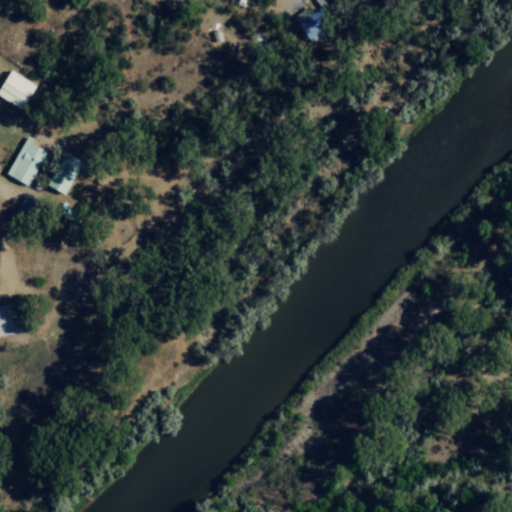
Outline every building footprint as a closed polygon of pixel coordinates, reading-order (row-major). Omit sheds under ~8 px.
[(336,18),(326,0),(312,0),(316,7),(309,11),(312,18),(306,21),(301,10),(291,15),(302,35),(336,18)] [(0,77),(0,99),(17,109),(32,85),(5,69),(0,77)] [(3,176),(24,186),(41,150),(28,144),(30,139),(22,135),(3,176)] [(44,188),(62,194),(75,158),(58,152),(44,188)] [(8,305),(0,305),(0,335),(9,335),(8,305)]
